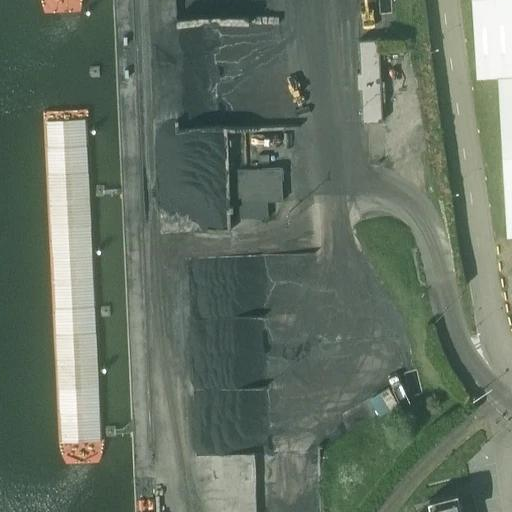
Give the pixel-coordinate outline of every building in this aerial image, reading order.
[(511,0),(473,0),(477,75),(499,74),(508,234),(511,233),(511,0)] [(382,121),(379,40),(379,39),(359,40),(360,72),(356,72),(357,90),(361,89),(362,122),(382,121)] [(269,155),(258,155),(258,163),(269,163),(269,155)] [(283,201),(281,168),(229,171),(231,220),(268,218),(267,202),(283,201)] [(429,499),(431,511),(470,511),(470,509),(468,509),(469,511),(463,511),(459,492),(429,499)]
